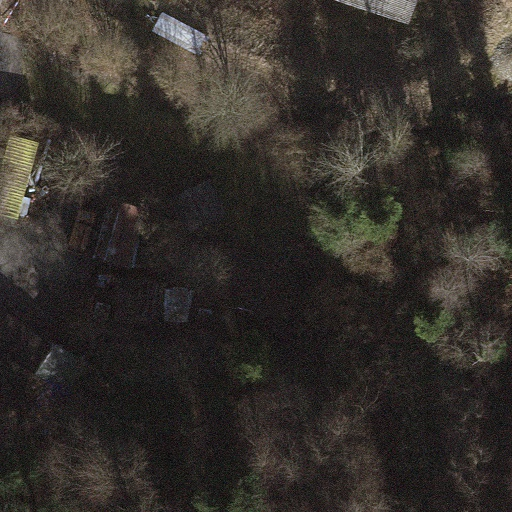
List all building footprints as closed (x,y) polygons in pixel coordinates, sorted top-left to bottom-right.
[(365,0),(411,16),(416,0),(365,0)] [(42,145),(12,136),(0,178),(0,218),(19,224),(42,145)] [(211,182),(182,195),(199,232),(228,219),(211,182)] [(149,212),(112,200),(93,256),(131,269),(149,212)] [(169,280),(117,280),(116,338),(168,339),(169,280)] [(0,418),(14,428),(48,381),(32,370),(52,341),(12,314),(0,330),(0,418)]
